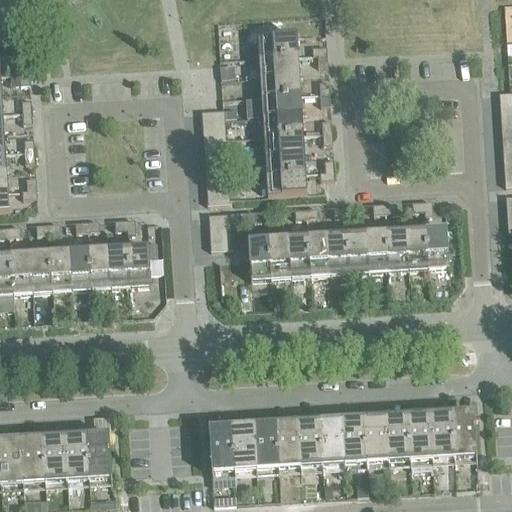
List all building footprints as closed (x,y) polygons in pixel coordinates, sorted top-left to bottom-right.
[(258,45),(259,64),(297,61),(296,41),(257,43),(257,45),(258,45)] [(312,61),(316,60),(326,60),(326,51),(311,52),(312,61)] [(316,60),(317,72),(327,72),(326,60),(316,60)] [(259,64),(260,83),(298,81),(297,61),(259,64)] [(14,79),(19,79),(29,78),(28,70),(13,71),(14,79)] [(19,79),(20,91),(29,90),(29,78),(19,79)] [(260,83),(261,103),(299,100),(298,81),(260,83)] [(318,87),(319,99),(329,99),(328,87),(318,87)] [(511,97),(499,98),(499,110),(511,109),(511,97)] [(329,99),(319,99),(320,111),(329,111),(329,99)] [(261,103),(263,122),(301,120),(299,100),(261,103)] [(20,106),(21,118),(31,117),(30,105),(20,106)] [(511,109),(499,110),(500,122),(511,120),(511,109)] [(235,113),(222,113),(222,115),(223,115),(224,124),(236,123),(235,113)] [(201,117),(201,129),(224,127),(224,124),(223,115),(222,115),(201,117)] [(31,117),(21,118),(22,130),(32,129),(31,117)] [(263,122),(264,142),(302,140),(301,120),(263,122)] [(511,120),(500,122),(501,133),(511,132),(511,120)] [(321,126),(321,138),(331,138),(330,126),(321,126)] [(201,129),(202,140),(224,139),(224,127),(201,129)] [(511,132),(501,133),(501,145),(511,144),(511,132)] [(331,138),(321,138),(322,150),(332,150),(331,138)] [(202,140),(203,152),(225,150),(224,139),(202,140)] [(264,142),(265,162),(303,159),(302,140),(264,142)] [(23,145),(24,157),(33,156),(33,144),(23,145)] [(511,144),(501,145),(502,156),(511,155),(511,144)] [(203,152),(204,163),(226,162),(225,150),(203,152)] [(511,155),(502,156),(503,168),(511,167),(511,155)] [(33,156),(24,157),(24,169),(34,168),(33,156)] [(265,162),(266,181),(304,179),(303,159),(265,162)] [(204,163),(204,175),(227,174),(226,162),(204,163)] [(323,165),(324,177),(334,177),(333,165),(323,165)] [(511,167),(503,168),(504,180),(511,179),(511,167)] [(204,175),(205,187),(227,185),(227,174),(204,175)] [(324,177),(319,178),(320,186),(334,185),(334,177),(324,177)] [(304,179),(266,181),(267,200),(267,202),(306,199),(304,179)] [(25,184),(26,196),(36,195),(35,183),(25,184)] [(205,187),(206,198),(228,197),(227,185),(205,187)] [(26,196),(21,196),(22,205),(36,204),(36,195),(26,196)] [(7,197),(0,197),(0,218),(8,218),(7,197)] [(228,197),(206,198),(207,210),(229,209),(228,197)] [(412,218),(424,217),(423,207),(411,208),(412,218)] [(424,217),(424,222),(433,221),(432,207),(423,207),(424,217)] [(396,209),(384,210),(385,220),(397,219),(396,209)] [(385,220),(384,210),(372,211),(373,220),(385,220)] [(357,211),(345,212),(346,222),(358,221),(357,211)] [(346,222),(345,212),(333,213),(334,223),(346,222)] [(318,214),(306,215),(307,224),(319,224),(318,214)] [(307,224),(306,215),(294,215),(295,225),(307,224)] [(280,226),(279,216),(267,217),(267,227),(280,226)] [(255,218),(243,219),(244,228),(256,228),(255,218)] [(207,220),(208,232),(231,231),(231,229),(230,219),(207,220)] [(243,219),(230,219),(231,229),(241,229),(244,228),(243,219)] [(126,236),(126,240),(135,240),(134,225),(126,226),(126,236)] [(114,236),(126,236),(126,226),(114,227),(114,236)] [(87,238),(87,228),(75,229),(75,239),(87,238)] [(98,228),(87,228),(87,238),(99,237),(98,228)] [(241,229),(231,229),(231,231),(232,243),(232,245),(242,244),(241,229)] [(59,230),(47,231),(48,240),(60,240),(59,230)] [(48,240),(47,231),(35,231),(36,241),(48,240)] [(208,232),(209,244),(232,243),(231,231),(208,232)] [(20,232),(8,233),(9,243),(21,242),(20,232)] [(0,243),(9,243),(8,233),(0,233),(0,243)] [(444,235),(425,236),(428,275),(447,273),(447,274),(448,274),(446,235),(444,235)] [(425,236),(406,238),(408,276),(428,275),(425,236)] [(406,238),(386,239),(389,277),(408,276),(406,238)] [(386,239),(367,240),(369,278),(389,277),(386,239)] [(367,240),(347,241),(349,280),(369,278),(367,240)] [(347,241),(327,242),(330,281),(349,280),(347,241)] [(327,242),(308,244),(310,282),(330,281),(327,242)] [(232,243),(209,244),(210,256),(233,255),(232,245),(232,243)] [(308,244),(288,245),(291,283),(310,282),(308,244)] [(288,245),(269,246),(271,284),(291,283),(288,245)] [(271,284),(269,246),(250,247),(249,247),(248,247),(250,286),(252,286),(271,284)] [(156,247),(148,248),(148,253),(149,263),(157,263),(156,247)] [(147,254),(128,255),(130,293),(149,292),(149,293),(151,292),(150,280),(149,264),(149,263),(148,253),(147,253),(147,254)] [(128,255),(108,256),(110,294),(130,293),(128,255)] [(108,256),(88,257),(91,296),(110,294),(108,256)] [(88,257),(69,259),(71,297),(91,296),(88,257)] [(69,259),(49,260),(52,298),(71,297),(69,259)] [(49,260),(30,261),(32,299),(52,298),(49,260)] [(30,261),(10,262),(12,300),(32,299),(30,261)] [(10,262),(0,262),(0,301),(12,300),(10,262)] [(163,263),(149,264),(150,280),(164,279),(163,263)] [(472,419),(451,420),(453,464),(475,462),(475,464),(476,463),(473,417),(472,417),(472,419)] [(451,420),(429,421),(431,465),(453,464),(451,420)] [(429,421),(407,423),(409,466),(431,465),(429,421)] [(407,423),(385,424),(387,468),(409,466),(407,423)] [(385,424),(363,425),(365,469),(387,468),(385,424)] [(363,425),(341,427),(343,470),(365,469),(363,425)] [(341,427),(319,428),(321,472),(343,470),(341,427)] [(319,428),(297,429),(300,473),(321,472),(319,428)] [(297,429),(275,431),(278,475),(300,473),(297,429)] [(275,431),(253,432),(256,476),(278,475),(275,431)] [(253,432),(231,433),(234,477),(256,476),(253,432)] [(234,477),(231,433),(209,435),(209,434),(208,434),(211,480),(212,480),(212,479),(234,477)] [(107,441),(86,442),(88,486),(110,485),(110,486),(111,486),(108,440),(107,440),(107,441)] [(86,442),(64,444),(66,488),(88,486),(86,442)] [(64,444),(42,445),(44,489),(66,488),(64,444)] [(42,445),(20,446),(22,490),(44,489),(42,445)] [(20,446),(0,447),(0,484),(0,492),(22,490),(20,446)] [(332,489),(324,490),(324,504),(332,504),(332,489)] [(367,490),(356,491),(356,502),(368,501),(367,490)]
